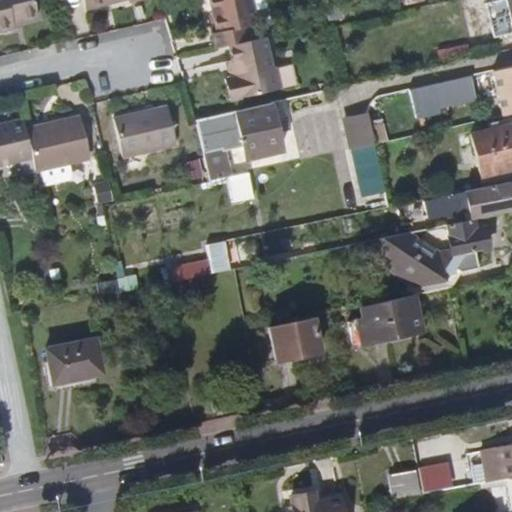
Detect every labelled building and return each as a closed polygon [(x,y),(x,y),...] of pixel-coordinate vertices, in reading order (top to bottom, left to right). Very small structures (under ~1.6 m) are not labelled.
[(35,14),(31,0),(0,0),(0,28),(11,26),(9,21),(35,14)] [(255,21),(250,0),(209,0),(217,30),(212,31),(215,46),(227,43),(249,38),(246,24),(255,21)] [(511,0),(506,0),(507,3),(490,6),(495,29),(511,25),(511,0)] [(267,65),(260,36),(249,38),(227,43),(232,66),(227,68),(234,97),(276,87),(271,65),(267,65)] [(466,42),(434,49),(437,60),(468,53),(466,42)] [(511,111),(511,64),(493,69),(502,114),(511,111)] [(470,75),(408,90),(414,117),(422,116),(436,112),(438,112),(437,107),(475,98),(470,75)] [(174,139),(165,101),(112,113),(120,151),(174,139)] [(281,152),(270,101),(194,118),(203,159),(208,179),(224,176),(215,134),(240,129),(246,160),(281,152)] [(370,111),(344,114),(347,145),(373,143),(370,111)] [(436,112),(422,116),(425,129),(440,125),(436,112)] [(90,157),(80,115),(25,128),(31,158),(34,171),(90,157)] [(31,158),(25,128),(23,118),(0,123),(0,164),(18,161),(31,158)] [(511,167),(511,125),(511,123),(470,131),(479,174),(511,167)] [(347,148),(344,134),(313,141),(317,156),(347,148)] [(31,158),(18,161),(21,174),(34,171),(31,158)] [(208,179),(203,159),(197,160),(202,181),(208,179)] [(200,177),(196,160),(184,162),(187,179),(200,177)] [(42,169),(44,182),(73,177),(70,164),(42,169)] [(105,183),(93,186),(96,203),(109,201),(105,183)] [(501,211),(496,186),(476,190),(475,187),(430,197),(434,215),(469,208),(471,217),(479,215),(501,211)] [(165,208),(163,195),(148,198),(150,210),(165,208)] [(488,264),(484,247),(496,245),(492,225),(481,227),(479,215),(452,221),(458,245),(457,247),(448,249),(417,229),(389,235),(395,261),(428,281),(454,276),(462,263),(470,268),(488,264)] [(169,279),(230,269),(226,244),(165,254),(169,279)] [(461,281),(470,268),(462,263),(454,276),(461,281)] [(421,328),(413,293),(359,305),(367,340),(421,328)] [(319,349),(312,315),(268,325),(276,359),(319,349)] [(98,374),(90,339),(42,349),(49,384),(98,374)] [(511,445),(492,449),(498,481),(511,478),(511,445)] [(429,494),(424,469),(400,474),(405,498),(429,494)] [(341,511),(339,499),(315,503),(313,493),(291,497),(293,511),(341,511)]
